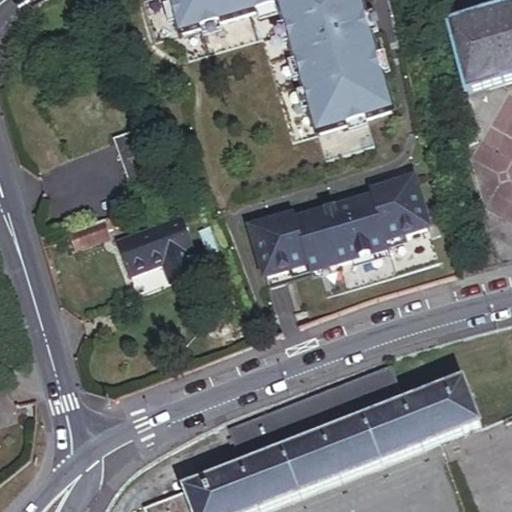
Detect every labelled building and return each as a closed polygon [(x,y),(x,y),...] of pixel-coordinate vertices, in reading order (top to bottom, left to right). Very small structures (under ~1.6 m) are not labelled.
[(387,77),(381,59),(375,38),(370,20),(363,0),(170,0),(172,6),(177,24),(181,36),(201,29),(219,24),(256,12),(275,7),(279,6),(285,24),(291,42),(296,61),(302,80),(306,93),(312,112),(320,137),(338,131),(358,125),(398,113),(387,77)] [(511,1),(462,15),(448,19),(466,88),(480,84),(511,76),(511,1)] [(177,24),(172,6),(164,9),(170,27),(177,24)] [(259,20),(277,15),(275,7),(256,12),(259,20)] [(383,35),(377,18),(370,20),(375,38),(383,35)] [(203,37),(222,32),(219,24),(201,29),(203,37)] [(291,42),(285,24),(277,26),(283,45),(291,42)] [(395,75),(389,56),(381,59),(387,77),(395,75)] [(302,80),(296,61),(288,63),(294,83),(302,80)] [(312,112),(306,93),(298,95),(304,115),(312,112)] [(364,144),(358,125),(338,131),(344,150),(364,144)] [(114,139),(138,207),(171,195),(147,128),(114,139)] [(439,239),(430,210),(425,212),(415,180),(372,194),(374,200),(376,206),(347,215),(345,209),(344,206),(325,212),(325,214),(327,221),(299,229),(297,223),(295,217),(251,230),(270,291),(316,277),(322,275),(339,270),(354,265),(387,255),(439,239)] [(347,215),(376,206),(374,200),(345,209),(347,215)] [(299,229),(327,221),(325,214),(297,223),(299,229)] [(106,221),(109,230),(120,226),(117,217),(106,221)] [(106,221),(97,224),(103,242),(112,239),(109,230),(106,221)] [(185,222),(123,243),(136,278),(167,267),(173,284),(200,275),(194,257),(197,256),(185,222)] [(103,242),(97,224),(69,234),(75,251),(103,242)] [(212,229),(200,234),(215,271),(227,266),(212,229)] [(356,273),(389,263),(387,255),(354,265),(356,273)] [(341,277),(339,270),(322,275),(316,277),(318,284),(341,277)] [(145,511),(262,511),(482,429),(467,387),(407,409),(392,369),(230,431),(245,471),(145,509),(145,511)]
